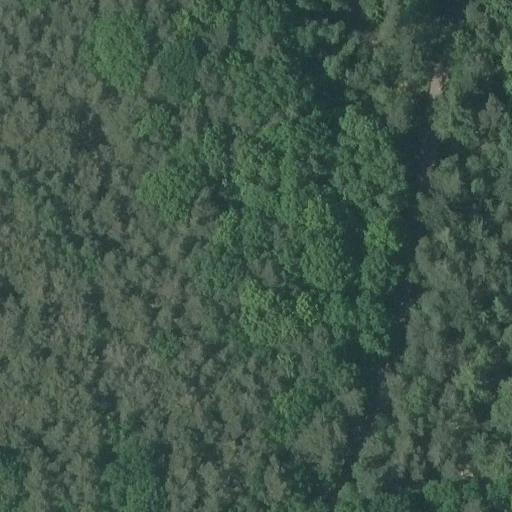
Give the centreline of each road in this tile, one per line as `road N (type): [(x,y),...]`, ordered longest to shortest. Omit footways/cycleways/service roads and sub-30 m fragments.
road 1 (unclassified): [(316,511),(345,473),(360,431),(451,0)]
road 2 (track): [(272,0),(356,374),(360,431)]
